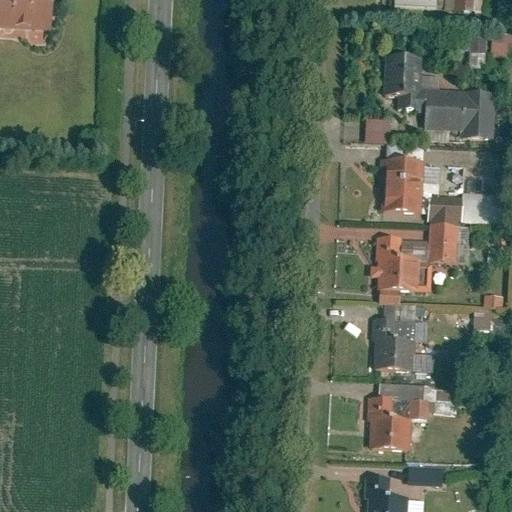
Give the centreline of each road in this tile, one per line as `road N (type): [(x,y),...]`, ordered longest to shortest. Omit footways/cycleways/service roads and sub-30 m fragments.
road 1 (tertiary): [(135,511),(159,0)]
road 2 (unclassified): [(301,511),(324,0)]
